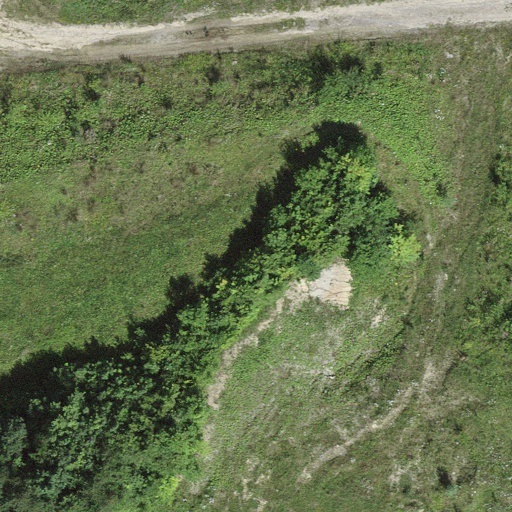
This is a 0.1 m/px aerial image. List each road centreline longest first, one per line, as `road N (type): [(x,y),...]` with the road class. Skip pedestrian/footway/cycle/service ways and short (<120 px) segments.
road 1 (track): [(0,88),(347,54),(453,160),(511,286)]
road 2 (track): [(511,339),(424,511)]
